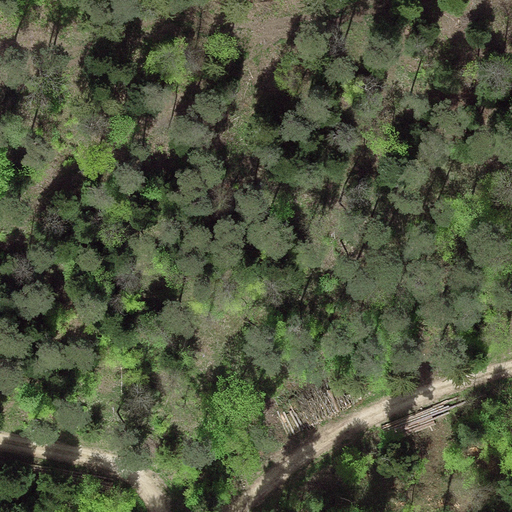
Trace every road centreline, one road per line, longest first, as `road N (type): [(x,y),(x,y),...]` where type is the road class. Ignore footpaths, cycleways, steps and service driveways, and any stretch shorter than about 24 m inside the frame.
road 1 (track): [(238,511),(341,433),(389,407),(511,368)]
road 2 (track): [(161,511),(153,493),(123,468),(0,440)]
